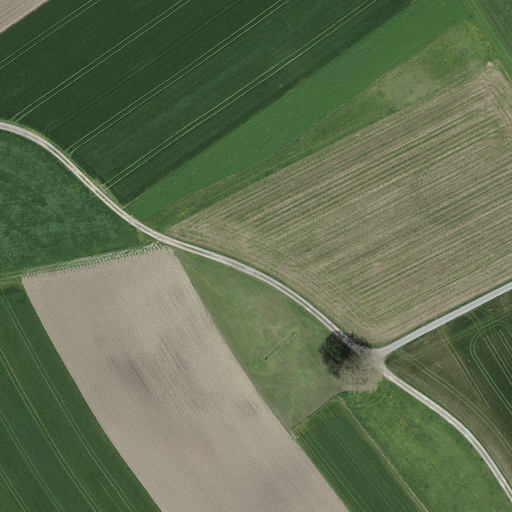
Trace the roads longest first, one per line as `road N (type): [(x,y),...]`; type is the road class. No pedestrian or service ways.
road 1 (track): [(511,287),(368,359),(268,280),(139,228),(51,150),(0,128)]
road 2 (track): [(511,499),(464,431),(368,359)]
